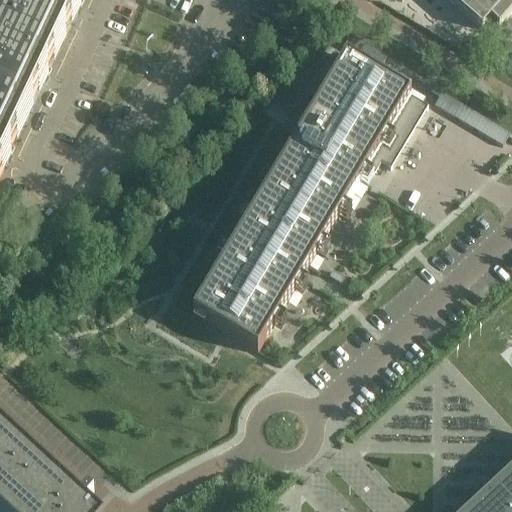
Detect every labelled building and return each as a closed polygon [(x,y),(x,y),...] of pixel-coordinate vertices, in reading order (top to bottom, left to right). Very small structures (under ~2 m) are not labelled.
[(9,0),(0,20),(0,170),(3,164),(6,165),(11,155),(8,154),(40,85),(43,86),(48,76),(45,75),(73,15),(76,17),(80,7),(77,6),(79,0),(9,0)] [(511,0),(445,0),(481,32),(490,22),(498,29),(511,13),(511,0)] [(341,50),(353,57),(361,44),(349,36),(341,50)] [(386,59),(361,44),(353,57),(379,72),(386,59)] [(346,61),(192,317),(222,335),(257,356),(257,355),(273,329),(301,283),(305,276),(309,269),(366,174),(373,178),(379,166),(390,173),(427,110),(410,100),(410,99),(346,61)] [(442,91),(431,85),(427,93),(438,99),(442,91)] [(441,95),(433,108),(446,116),(453,102),(441,95)] [(344,281),(331,273),(328,279),(341,287),(344,281)] [(0,435),(0,511),(89,511),(93,507),(87,501),(80,509),(0,435)] [(511,511),(511,471),(467,511),(511,511)]
